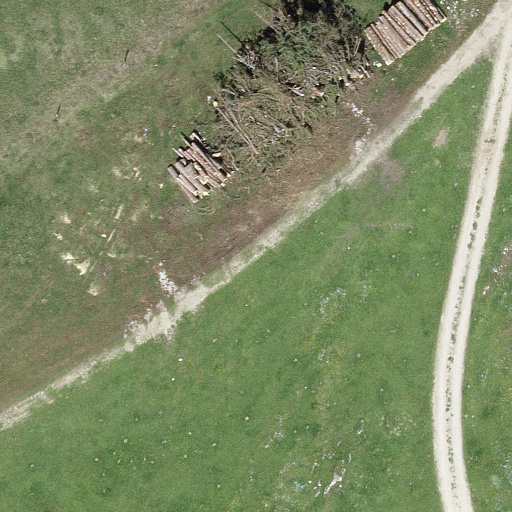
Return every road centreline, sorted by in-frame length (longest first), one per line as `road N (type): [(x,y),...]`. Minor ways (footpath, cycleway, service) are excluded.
road 1 (track): [(0,426),(325,206),(511,11)]
road 2 (track): [(458,511),(445,388),(511,49)]
